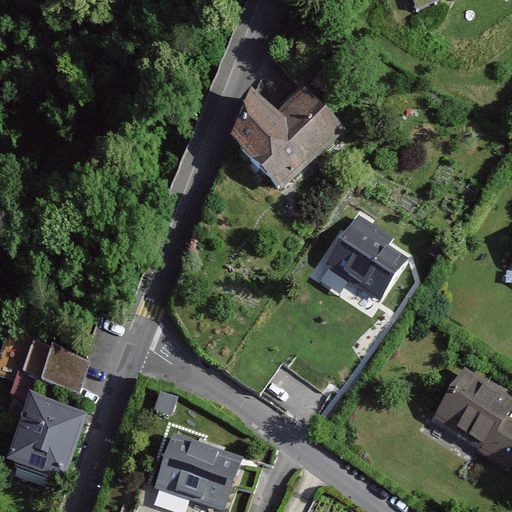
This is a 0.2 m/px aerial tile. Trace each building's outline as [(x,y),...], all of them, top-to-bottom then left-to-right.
[(416,0),(425,24),(445,17),(438,0),(416,0)] [(329,65),(318,82),(339,97),(351,81),(329,65)] [(340,139),(307,106),(278,136),(254,116),(235,156),(274,190),(296,190),(340,139)] [(397,238),(357,212),(314,276),(338,292),(347,279),(382,302),(410,260),(391,247),(397,238)] [(8,339),(0,357),(0,369),(20,379),(33,351),(8,339)] [(92,374),(56,363),(47,392),(84,403),(92,374)] [(511,398),(468,372),(440,417),(511,463),(511,398)] [(165,394),(162,409),(180,413),(184,398),(165,394)] [(83,433),(37,418),(17,481),(64,496),(83,433)] [(241,458),(172,436),(155,488),(224,511),(241,458)]
